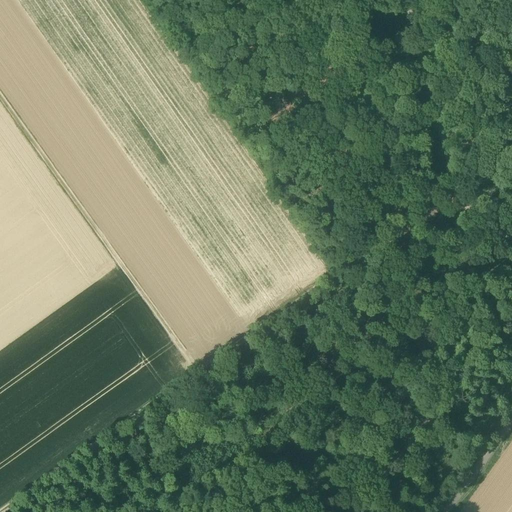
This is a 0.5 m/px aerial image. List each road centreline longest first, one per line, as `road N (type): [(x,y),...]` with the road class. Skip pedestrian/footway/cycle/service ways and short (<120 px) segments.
road 1 (track): [(457,199),(341,268),(2,511)]
road 2 (track): [(0,94),(199,371)]
road 3 (track): [(405,0),(457,199),(511,239)]
